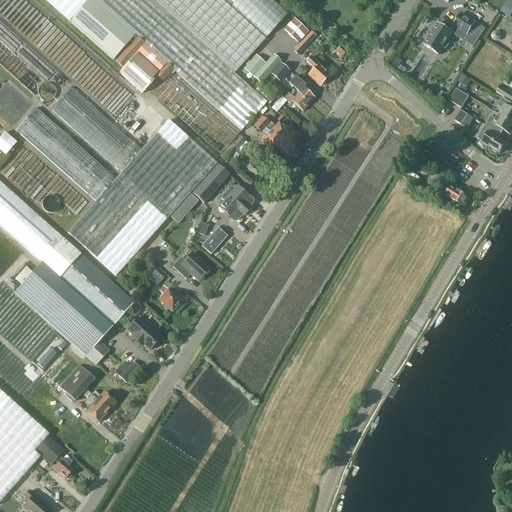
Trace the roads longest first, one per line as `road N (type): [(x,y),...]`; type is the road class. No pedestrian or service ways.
road 1 (unclassified): [(85,511),(371,62)]
road 2 (tertiary): [(321,511),(364,412),(504,177)]
road 3 (track): [(230,375),(388,126),(350,94)]
road 4 (unclassified): [(504,177),(371,62)]
road 5 (track): [(171,511),(224,428),(168,381)]
road 6 (track): [(0,339),(123,450)]
